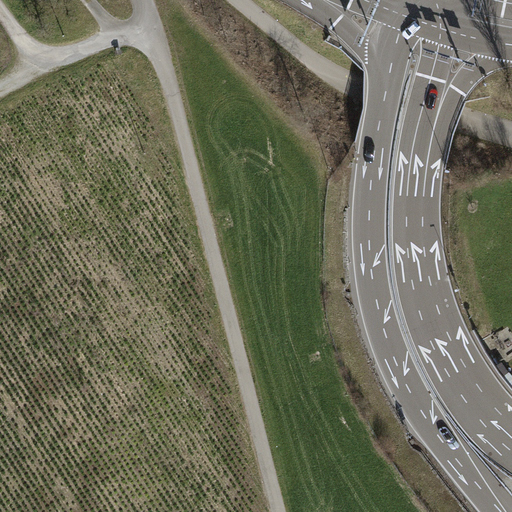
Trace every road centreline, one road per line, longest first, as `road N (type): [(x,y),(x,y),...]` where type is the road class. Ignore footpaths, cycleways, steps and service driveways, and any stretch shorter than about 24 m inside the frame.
road 1 (motorway): [(384,99),(369,206),(382,325),(416,401),(496,511)]
road 2 (track): [(238,0),(361,87),(511,134)]
road 3 (motorway): [(511,438),(476,402),(430,316),(419,274),(417,204)]
road 4 (motorway): [(417,204),(457,90),(470,69),(511,44)]
road 5 (motorway): [(417,204),(417,129),(442,29)]
road 6 (motorway): [(301,0),(365,51),(384,99)]
